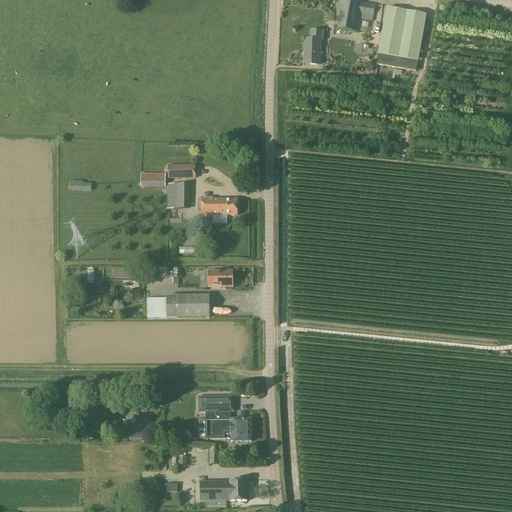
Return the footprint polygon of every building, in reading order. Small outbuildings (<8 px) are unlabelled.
[(373,22),(374,14),(375,6),(339,0),(335,29),(359,33),(361,20),(373,22)] [(417,66),(418,66),(427,15),(387,8),(377,59),(378,59),(377,68),(415,75),(417,66)] [(320,40),(323,41),(324,31),(312,31),(311,40),(305,39),(304,65),(319,65),(320,40)] [(196,179),(196,165),(168,166),(169,179),(196,179)] [(141,188),(166,188),(166,174),(141,174),(141,188)] [(92,192),(91,184),(83,184),(84,181),(70,181),(71,191),(83,191),(83,192),(92,192)] [(167,209),(189,210),(190,184),(167,184),(167,209)] [(237,216),(237,200),(213,200),(213,198),(202,198),(202,217),(213,217),(213,216),(237,216)] [(159,268),(159,278),(178,277),(177,267),(159,268)] [(233,288),(233,272),(205,272),(205,282),(199,282),(200,289),(207,289),(207,288),(233,288)] [(166,296),(166,299),(167,319),(210,318),(210,295),(166,296)] [(167,319),(166,299),(147,299),(148,319),(167,319)] [(207,420),(206,420),(206,439),(229,439),(230,440),(231,442),(251,442),(251,420),(231,420),(231,412),(235,412),(234,396),(198,397),(199,413),(207,413),(207,420)] [(157,439),(156,409),(138,409),(138,420),(144,420),(144,439),(157,439)] [(220,465),(220,448),(210,448),(209,465),(220,465)] [(139,482),(110,481),(110,496),(139,496),(139,482)] [(248,501),(247,481),(230,482),(230,483),(200,483),(201,502),(207,501),(207,507),(227,507),(227,501),(231,501),(231,502),(248,501)] [(178,492),(177,484),(165,484),(165,492),(178,492)]
